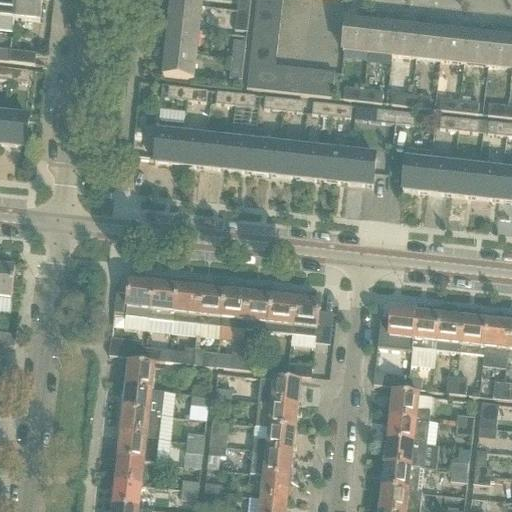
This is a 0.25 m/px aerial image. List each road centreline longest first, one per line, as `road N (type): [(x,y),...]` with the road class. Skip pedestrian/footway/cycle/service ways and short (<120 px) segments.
road 1 (tertiary): [(365,259),(60,226)]
road 2 (residential): [(26,511),(60,226)]
road 3 (residential): [(337,511),(365,259)]
road 4 (residential): [(60,226),(78,0)]
road 5 (tertiary): [(511,275),(365,259)]
